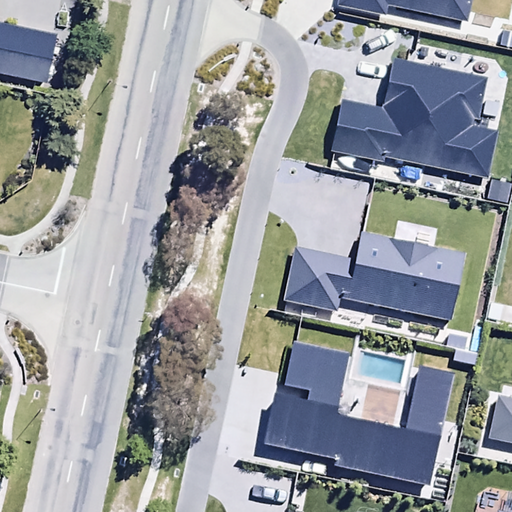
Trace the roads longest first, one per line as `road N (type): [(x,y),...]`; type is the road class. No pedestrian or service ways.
road 1 (tertiary): [(105,304),(170,0)]
road 2 (tertiary): [(61,511),(105,304)]
